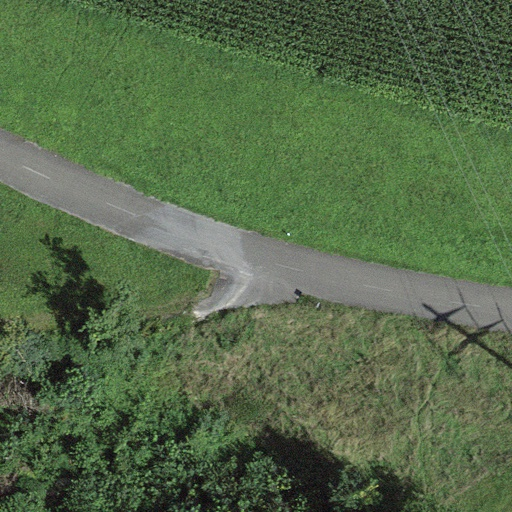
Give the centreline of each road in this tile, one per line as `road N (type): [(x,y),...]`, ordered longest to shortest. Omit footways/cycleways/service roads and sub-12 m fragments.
road 1 (unclassified): [(0,157),(294,273),(437,307),(511,315)]
road 2 (track): [(294,273),(243,302),(0,321)]
